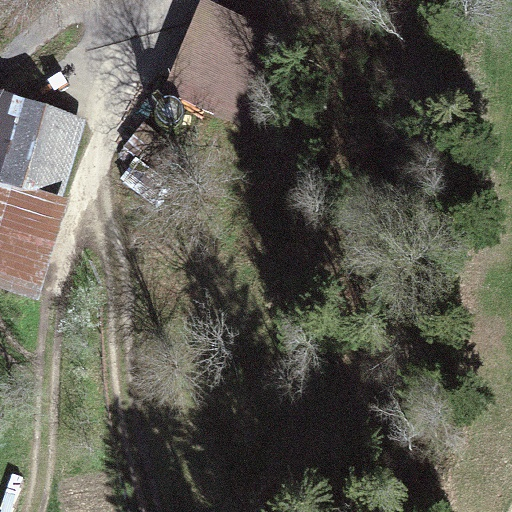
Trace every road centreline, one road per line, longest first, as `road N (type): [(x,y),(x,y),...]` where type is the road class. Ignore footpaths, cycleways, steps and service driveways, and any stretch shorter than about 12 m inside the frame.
road 1 (track): [(142,511),(123,299),(90,188),(113,127),(199,0)]
road 2 (track): [(90,188),(53,307),(31,511)]
